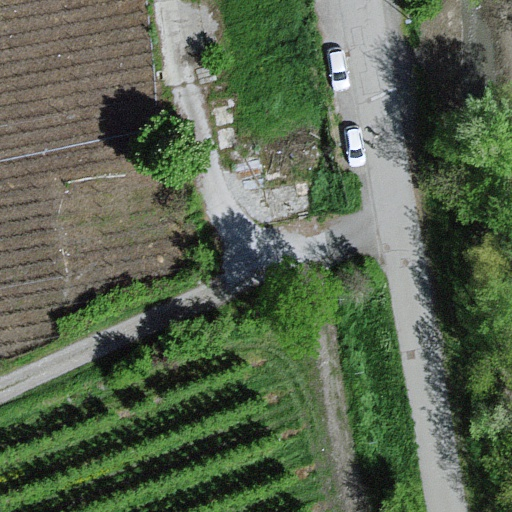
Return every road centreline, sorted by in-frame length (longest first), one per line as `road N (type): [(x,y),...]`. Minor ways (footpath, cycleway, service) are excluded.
road 1 (unclassified): [(355,0),(438,511)]
road 2 (track): [(395,243),(322,244),(0,385)]
road 3 (track): [(322,244),(362,511)]
